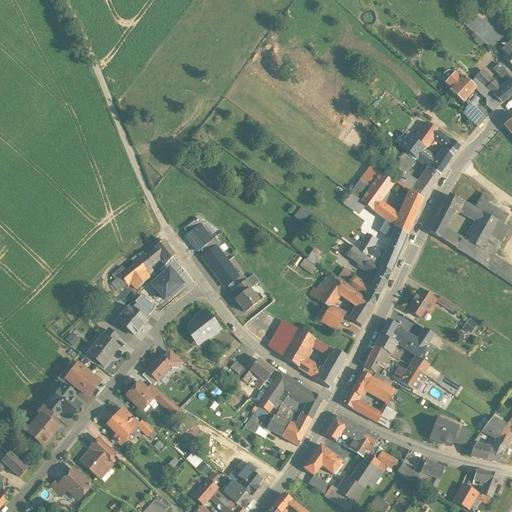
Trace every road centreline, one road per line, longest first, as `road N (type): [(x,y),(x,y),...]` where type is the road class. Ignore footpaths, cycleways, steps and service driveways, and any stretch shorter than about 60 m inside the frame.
road 1 (residential): [(334,401),(260,346),(203,283),(166,313),(11,511)]
road 2 (tertiary): [(511,108),(444,182),(334,401)]
road 3 (track): [(203,283),(151,196),(70,0)]
road 4 (residential): [(511,470),(447,456),(334,401)]
road 5 (tertiary): [(334,401),(255,511)]
road 6 (track): [(85,416),(180,511)]
